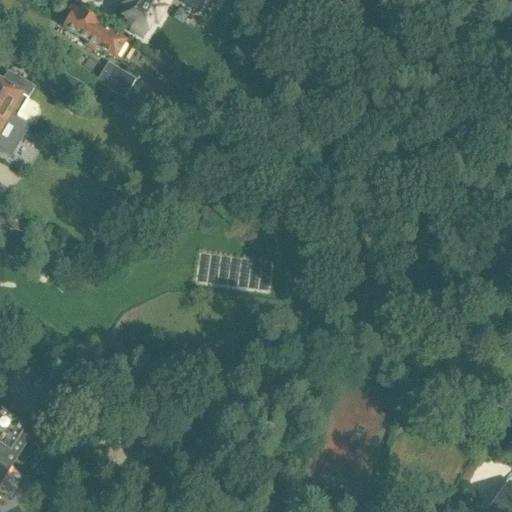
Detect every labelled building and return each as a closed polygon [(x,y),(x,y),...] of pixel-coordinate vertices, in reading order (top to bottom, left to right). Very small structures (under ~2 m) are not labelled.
[(129,0),(125,8),(127,9),(118,25),(125,29),(125,30),(129,32),(130,31),(143,38),(152,23),(156,25),(164,11),(160,9),(164,0),(176,0),(181,2),(182,0),(129,0)] [(250,0),(274,10),(277,0),(250,0)] [(127,43),(115,36),(74,13),(65,29),(117,59),(127,43)] [(135,81),(107,64),(96,84),(124,101),(135,81)] [(48,91),(73,106),(84,88),(60,72),(48,91)] [(0,110),(9,116),(15,120),(27,100),(28,101),(34,89),(7,73),(0,85),(0,110)] [(0,130),(9,116),(0,110),(0,130)] [(0,202),(12,210),(20,198),(0,185),(0,202)] [(4,211),(0,209),(0,228),(14,232),(16,227),(29,231),(30,227),(4,211)] [(128,378),(141,369),(133,357),(120,366),(128,378)] [(0,492),(11,499),(24,479),(4,466),(18,442),(25,446),(33,433),(0,412),(0,492)] [(74,449),(81,439),(61,427),(55,437),(74,449)] [(511,511),(511,488),(508,485),(489,511),(511,511)]
